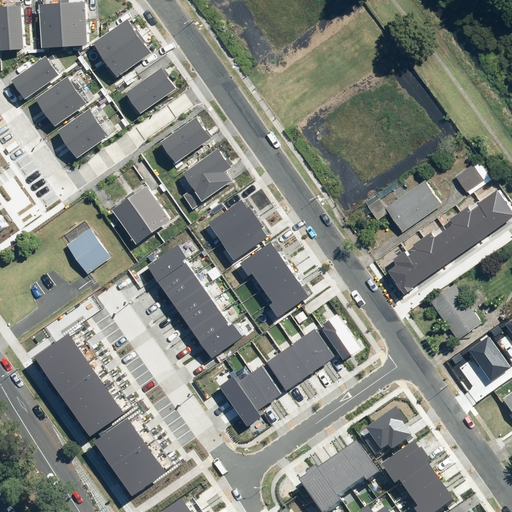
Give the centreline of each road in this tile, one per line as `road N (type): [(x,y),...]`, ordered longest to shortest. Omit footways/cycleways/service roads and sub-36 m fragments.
road 1 (residential): [(220,82),(412,354)]
road 2 (residential): [(220,82),(70,190),(0,91)]
road 3 (residential): [(412,354),(238,476)]
road 4 (residential): [(220,451),(110,292)]
road 5 (residential): [(412,354),(511,497)]
road 6 (secondary): [(87,511),(0,385)]
